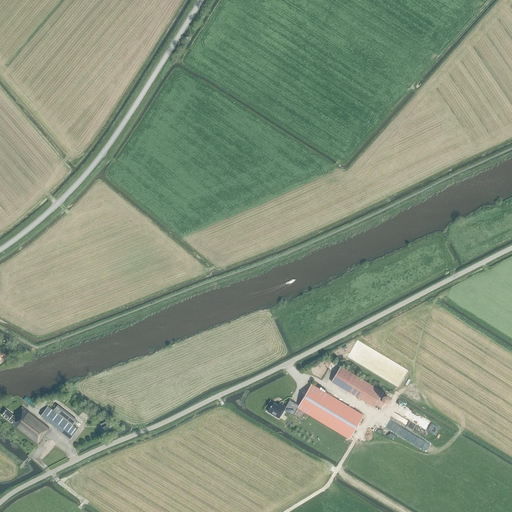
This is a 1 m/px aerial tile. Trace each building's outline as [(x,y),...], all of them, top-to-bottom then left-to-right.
[(340,366),(331,382),(374,407),(383,392),(340,366)] [(271,406),(267,412),(279,419),(284,410),(293,416),(298,408),(349,439),(363,416),(311,385),(299,406),(290,400),(285,407),(279,404),(278,406),(273,403),(272,406),(271,406)] [(15,417),(6,410),(2,415),(14,425),(13,426),(37,445),(38,444),(39,446),(43,441),(42,439),(47,433),(46,432),(49,428),(23,407),(15,417)] [(57,429),(57,430),(70,440),(78,431),(48,407),(41,416),(57,429)] [(113,429),(111,423),(107,425),(106,422),(100,424),(102,427),(99,428),(102,434),(113,429)] [(428,431),(437,435),(441,426),(432,422),(428,431)]
